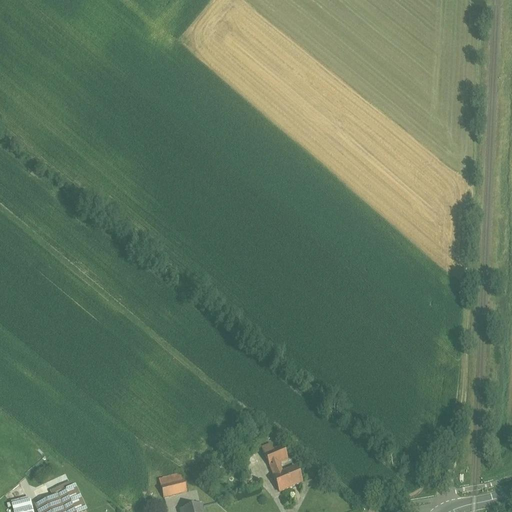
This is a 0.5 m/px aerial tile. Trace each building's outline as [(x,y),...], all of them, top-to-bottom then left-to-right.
[(266,430),(252,418),(245,426),(259,437),(266,430)] [(272,445),(262,449),(264,454),(274,450),(272,445)] [(274,450),(264,454),(270,468),(270,467),(279,464),(288,460),(283,447),(274,450)] [(279,464),(270,467),(274,477),(283,473),(279,464)] [(274,477),(280,493),(302,483),(296,468),(274,477)] [(182,474),(159,480),(164,499),(187,493),(183,475),(182,475),(182,474)] [(75,482),(38,499),(44,511),(70,511),(86,505),(75,482)] [(35,511),(32,495),(13,499),(16,511),(35,511)]
